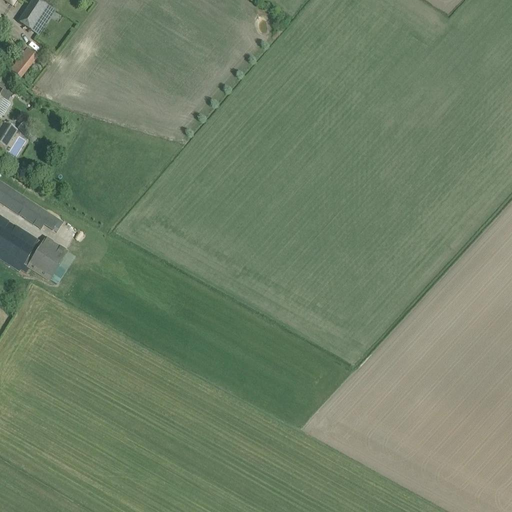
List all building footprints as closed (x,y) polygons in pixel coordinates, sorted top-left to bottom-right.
[(38,0),(37,0),(32,0),(18,23),(26,28),(31,32),(48,7),(38,0)] [(10,70),(21,79),(38,57),(27,48),(10,70)] [(0,116),(2,118),(10,104),(0,97),(0,116)] [(0,129),(0,145),(6,149),(17,131),(4,123),(0,129)] [(18,128),(26,136),(31,131),(24,123),(18,128)] [(18,166),(14,171),(21,176),(25,171),(18,166)] [(0,202),(41,230),(44,226),(53,231),(60,220),(0,180),(0,202)] [(0,258),(12,266),(20,271),(23,265),(27,267),(26,268),(49,283),(69,253),(46,238),(42,244),(38,242),(39,240),(32,235),(0,215),(0,258)]
